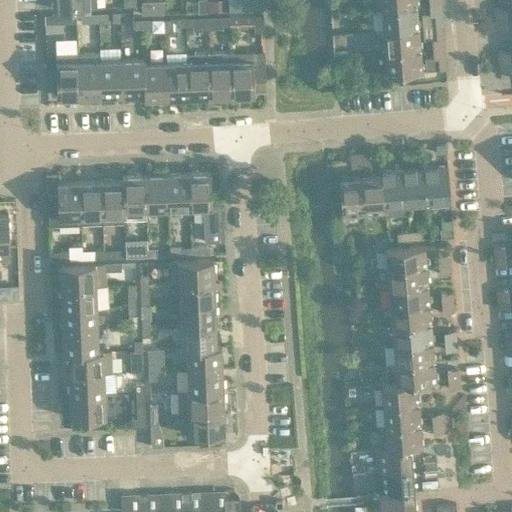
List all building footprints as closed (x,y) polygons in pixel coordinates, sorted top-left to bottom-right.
[(53,0),(54,9),(96,8),(95,0),(53,0)] [(206,0),(197,0),(198,12),(207,12),(206,0)] [(262,8),(262,0),(229,0),(230,9),(262,8)] [(219,3),(207,4),(207,12),(219,11),(219,3)] [(441,13),(441,3),(429,4),(430,14),(441,13)] [(382,8),(384,29),(418,27),(417,5),(382,8)] [(494,8),(495,18),(506,17),(506,7),(494,8)] [(107,12),(98,13),(98,21),(108,20),(107,12)] [(81,21),(98,21),(98,13),(81,13),(81,21)] [(76,14),(54,15),(54,22),(77,22),(76,14)] [(219,24),(229,24),(228,16),(219,16),(219,24)] [(228,16),(229,24),(238,23),(237,16),(228,16)] [(172,27),(172,17),(153,18),(154,27),(172,27)] [(176,26),(186,25),(186,17),(176,18),(176,26)] [(186,17),(186,25),(195,25),(195,17),(186,17)] [(507,26),(506,17),(495,18),(496,27),(507,26)] [(133,27),(142,27),(142,19),(132,19),(133,27)] [(142,19),(142,27),(151,27),(151,19),(142,19)] [(420,48),(418,27),(384,29),(385,51),(420,48)] [(432,38),(432,47),(444,46),(443,37),(432,38)] [(445,56),(444,46),(432,47),(433,57),(445,56)] [(422,71),(420,48),(385,51),(387,73),(422,71)] [(497,51),(498,61),(510,60),(509,50),(497,51)] [(230,52),(232,94),(254,93),(254,90),(265,89),(264,51),(230,52)] [(78,53),(79,95),(101,94),(100,60),(100,52),(78,53)] [(232,94),(230,52),(209,53),(210,95),(232,94)] [(57,96),(79,95),(78,53),(55,54),(57,96)] [(210,95),(209,53),(187,54),(187,62),(189,96),(210,95)] [(121,59),(123,94),(144,93),(145,93),(143,63),(144,63),(144,58),(121,59)] [(100,60),(101,94),(123,94),(121,59),(100,60)] [(511,70),(510,60),(498,61),(499,70),(511,70)] [(145,93),(144,93),(144,98),(167,97),(166,62),(144,63),(143,63),(145,93)] [(189,96),(187,62),(166,62),(167,97),(189,96)] [(446,153),(445,144),(436,144),(436,153),(446,153)] [(369,152),(359,153),(360,165),(370,164),(369,152)] [(351,165),(360,165),(359,153),(350,153),(351,165)] [(447,165),(425,166),(428,201),(451,199),(447,165)] [(425,166),(404,168),(407,203),(428,201),(425,166)] [(382,170),(382,175),(383,175),(385,205),(386,205),(407,203),(404,168),(382,170)] [(167,208),(189,207),(188,172),(166,173),(167,208)] [(188,172),(189,207),(204,206),(205,241),(224,241),(222,205),(211,205),(210,172),(188,172)] [(144,174),(146,208),(167,208),(166,173),(144,174)] [(125,209),(125,219),(146,218),(146,208),(144,174),(122,175),(122,180),(123,180),(124,209),(125,209)] [(386,210),(386,205),(385,205),(383,175),(382,175),(361,177),(364,212),(386,210)] [(364,212),(361,177),(339,179),(342,213),(364,212)] [(101,180),(79,181),(81,224),(103,223),(101,180)] [(101,180),(103,223),(125,222),(125,219),(125,209),(124,209),(123,180),(122,180),(101,180)] [(48,225),(81,224),(79,181),(57,182),(57,193),(47,193),(48,225)] [(0,213),(0,248),(1,248),(1,261),(10,260),(8,214),(0,213)] [(453,236),(453,227),(440,228),(441,237),(453,236)] [(422,230),(409,231),(410,240),(422,239),(422,230)] [(397,241),(410,240),(409,231),(396,232),(397,241)] [(385,238),(375,239),(375,247),(386,246),(385,238)] [(386,248),(387,268),(426,264),(425,245),(386,248)] [(493,246),(494,256),(506,255),(505,245),(493,246)] [(182,255),(191,254),(190,246),(181,247),(182,255)] [(190,246),(191,254),(209,254),(208,246),(190,246)] [(138,256),(147,256),(147,248),(138,248),(138,256)] [(147,248),(147,256),(157,256),(156,248),(147,248)] [(120,249),(104,250),(104,258),(120,257),(120,249)] [(104,258),(104,250),(94,250),(95,258),(104,258)] [(50,252),(50,260),(69,259),(68,251),(50,252)] [(437,254),(438,264),(449,263),(449,253),(437,254)] [(506,264),(506,255),(494,256),(495,265),(506,264)] [(171,283),(179,283),(214,281),(213,259),(171,260),(171,283)] [(60,264),(61,287),(96,285),(106,285),(105,271),(121,270),(121,262),(60,264)] [(450,272),(449,263),(438,264),(439,273),(450,272)] [(139,264),(140,284),(148,284),(147,264),(139,264)] [(387,268),(389,287),(428,283),(426,264),(387,268)] [(179,283),(180,304),(214,303),(214,281),(179,283)] [(389,287),(390,306),(429,303),(428,283),(389,287)] [(148,284),(140,284),(140,293),(148,293),(148,284)] [(61,287),(62,308),(96,307),(96,285),(61,287)] [(19,287),(9,287),(9,298),(19,298),(19,287)] [(497,289),(497,299),(509,298),(508,288),(497,289)] [(440,293),(441,302),(452,301),(452,292),(440,293)] [(127,297),(128,306),(136,306),(135,296),(127,297)] [(510,307),(509,298),(497,299),(498,308),(510,307)] [(453,311),(452,301),(441,302),(442,312),(453,311)] [(180,304),(181,326),(215,324),(214,303),(180,304)] [(390,306),(392,325),(431,322),(429,303),(390,306)] [(136,306),(128,306),(128,315),(136,315),(136,306)] [(62,308),(63,330),(97,329),(96,307),(62,308)] [(141,318),(142,327),(149,327),(149,318),(141,318)] [(392,325),(393,344),(432,341),(431,322),(392,325)] [(182,348),(187,348),(186,347),(216,346),(216,345),(215,324),(181,326),(182,348)] [(150,336),(149,327),(142,327),(142,337),(150,336)] [(63,353),(68,352),(98,351),(98,350),(97,329),(63,330),(63,353)] [(444,340),(456,339),(455,330),(443,331),(444,340)] [(456,349),(456,339),(444,340),(445,350),(456,349)] [(134,341),(134,350),(142,349),(142,340),(134,341)] [(434,360),(432,341),(393,344),(395,363),(434,360)] [(221,345),(216,345),(216,346),(186,347),(187,348),(187,369),(222,368),(221,345)] [(142,349),(134,350),(134,359),(142,359),(142,349)] [(113,350),(98,350),(98,351),(68,352),(69,374),(103,372),(113,372),(113,350)] [(395,363),(396,382),(416,381),(417,381),(435,380),(434,360),(395,363)] [(148,371),(156,370),(156,361),(148,361),(148,371)] [(222,389),(222,368),(187,369),(188,391),(222,389)] [(446,369),(447,379),(459,378),(458,368),(446,369)] [(156,380),(156,370),(148,371),(149,380),(156,380)] [(104,394),(103,372),(69,374),(70,395),(104,394)] [(459,387),(459,378),(447,379),(448,388),(459,387)] [(382,383),(383,405),(418,402),(417,381),(416,381),(396,382),(382,383)] [(136,393),(144,393),(143,383),(135,383),(136,393)] [(189,412),(223,411),(222,389),(188,391),(180,391),(180,397),(178,398),(179,409),(181,410),(181,413),(189,412)] [(144,402),(144,393),(136,393),(136,402),(144,402)] [(104,394),(70,395),(71,418),(105,417),(104,394)] [(420,424),(418,402),(383,405),(385,427),(420,424)] [(150,414),(157,414),(157,404),(149,405),(150,414)] [(224,433),(223,411),(189,412),(190,435),(224,433)] [(431,414),(432,423),(443,422),(443,413),(431,414)] [(158,423),(157,414),(150,414),(150,423),(158,423)] [(444,432),(443,422),(432,423),(433,433),(444,432)] [(422,446),(420,424),(385,427),(387,448),(411,446),(411,447),(422,446)] [(413,468),(411,447),(411,446),(387,448),(376,448),(378,470),(413,468)] [(424,467),(436,466),(435,456),(424,457),(424,467)] [(437,475),(436,466),(424,467),(425,476),(437,475)] [(380,493),(414,490),(413,468),(378,470),(380,493)] [(415,494),(414,490),(380,493),(380,497),(381,511),(399,511),(416,511),(415,494)] [(181,492),(181,501),(191,501),(191,492),(181,492)] [(137,494),(138,503),(148,503),(148,494),(137,494)] [(239,511),(239,499),(224,499),(224,504),(219,505),(219,511),(239,511)] [(192,510),(191,501),(181,501),(181,510),(192,510)] [(148,503),(138,503),(138,511),(139,511),(148,511),(148,503)] [(437,511),(446,511),(446,503),(436,504),(437,511)] [(446,503),(446,511),(456,511),(455,503),(446,503)]
